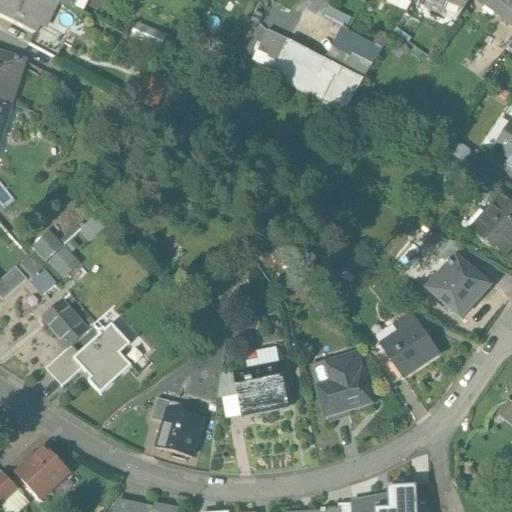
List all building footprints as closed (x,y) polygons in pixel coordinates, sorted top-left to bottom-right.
[(45,0),(2,0),(0,6),(0,21),(32,37),(34,38),(39,29),(51,3),(45,0)] [(45,0),(51,3),(71,13),(77,0),(45,0)] [(413,0),(411,5),(443,18),(448,7),(463,13),(466,9),(471,0),(413,0)] [(483,10),(484,8),(474,0),(471,0),(466,9),(477,17),(483,10)] [(500,9),(488,0),(474,0),(484,8),(494,15),(500,9)] [(483,10),(507,26),(511,18),(511,0),(488,0),(500,9),(494,15),(484,8),(483,10)] [(139,26),(135,41),(166,49),(170,35),(139,26)] [(65,42),(39,29),(34,38),(32,37),(27,48),(54,62),(65,42)] [(343,73),(288,44),(288,43),(278,64),(269,82),(305,97),(305,98),(343,115),(372,66),(382,51),(347,33),(336,52),(338,53),(339,52),(351,58),(343,73)] [(278,38),(268,59),(278,64),(288,43),(278,38)] [(25,64),(0,56),(0,104),(3,106),(10,83),(18,86),(25,64)] [(511,124),(488,160),(511,176),(511,124)] [(448,157),(462,165),(469,153),(455,145),(448,157)] [(500,186),(476,175),(471,186),(495,196),(500,186)] [(511,209),(500,199),(471,234),(483,245),(485,243),(500,256),(511,241),(511,209)] [(48,265),(52,262),(67,280),(82,268),(53,232),(34,248),(48,265)] [(464,250),(437,235),(430,242),(453,261),(454,260),(455,260),(464,250)] [(455,260),(454,260),(453,261),(426,292),(460,322),(488,290),(455,260)] [(15,270),(0,284),(0,301),(2,304),(26,283),(15,270)] [(46,274),(34,283),(45,296),(56,286),(46,274)] [(97,325),(71,297),(62,306),(88,334),(97,325)] [(62,306),(43,322),(69,351),(88,334),(62,306)] [(416,323),(380,348),(385,354),(403,380),(439,356),(416,323)] [(112,328),(106,334),(104,332),(98,337),(100,339),(79,358),(74,363),(82,372),(91,382),(88,385),(101,399),(132,371),(121,358),(131,349),(112,328)] [(69,351),(46,372),(62,390),(82,372),(74,363),(79,358),(72,349),(69,352),(69,351)] [(403,380),(385,354),(373,362),(391,389),(403,380)] [(355,358),(326,367),(332,386),(317,390),(327,422),(373,407),(362,373),(360,373),(355,358)] [(279,368),(234,376),(242,418),(244,418),(244,416),(287,407),(287,410),(289,409),(279,368)] [(170,406),(157,402),(151,422),(164,426),(168,413),(170,406)] [(203,423),(168,413),(164,426),(157,452),(192,461),(193,459),(190,459),(196,439),(198,440),(203,423)] [(45,451),(17,478),(42,505),(55,493),(53,491),(68,476),(70,478),(71,477),(45,451)] [(0,477),(0,511),(3,511),(20,497),(0,477)] [(431,489),(417,490),(417,495),(417,511),(421,511),(432,511),(431,489)] [(397,508),(375,508),(374,511),(417,511),(417,495),(396,496),(397,508)]
